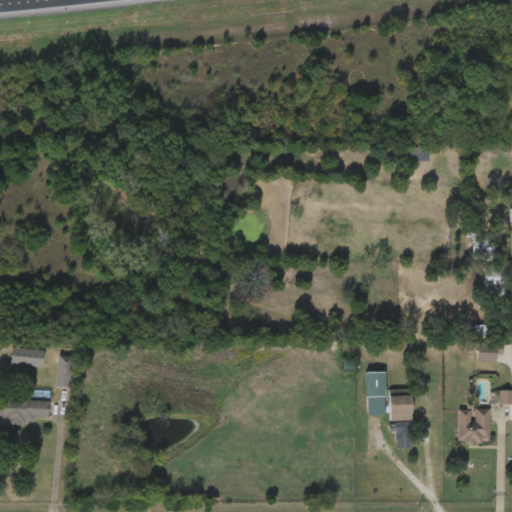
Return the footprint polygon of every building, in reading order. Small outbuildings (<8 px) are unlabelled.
[(411,157),(391,157),(391,170),(411,171),(411,157)] [(503,218),(491,219),(491,240),(504,240),(503,218)] [(454,244),(455,265),(476,264),(475,243),(454,244)] [(490,277),(467,276),(466,303),(490,304),(490,277)] [(479,372),(479,364),(485,364),(486,354),(460,353),(459,371),(479,372)] [(70,355),(67,387),(54,386),(56,354),(70,355)] [(26,359),(0,357),(0,375),(26,376),(26,359)] [(40,396),(47,396),(47,378),(55,379),(56,366),(41,366),(40,396)] [(364,396),(362,396),(362,372),(381,371),(381,396),(364,396)] [(366,381),(347,382),(348,425),(367,424),(366,381)] [(409,421),(387,421),(386,390),(408,389),(409,421)] [(27,399),(47,401),(46,417),(31,416),(31,421),(23,420),(22,424),(1,423),(1,419),(0,419),(0,390),(11,391),(10,399),(16,399),(17,390),(27,391),(27,399)] [(371,399),(372,406),(369,406),(370,431),(393,430),(392,399),(371,399)] [(496,400),(482,400),(482,413),(495,414),(496,400)] [(488,420),(488,440),(486,442),(480,441),(480,443),(474,443),(474,446),(467,446),(467,442),(457,442),(457,409),(469,409),(469,421),(473,421),(474,408),(488,408),(488,420)] [(440,419),(439,451),(472,452),(473,418),(455,418),(455,419),(440,419)] [(410,421),(410,438),(408,438),(408,447),(395,448),(395,439),(392,439),(392,430),(386,431),(386,423),(392,423),(392,421),(410,421)] [(371,432),(371,441),(377,441),(378,459),(393,459),(393,432),(371,432)]
